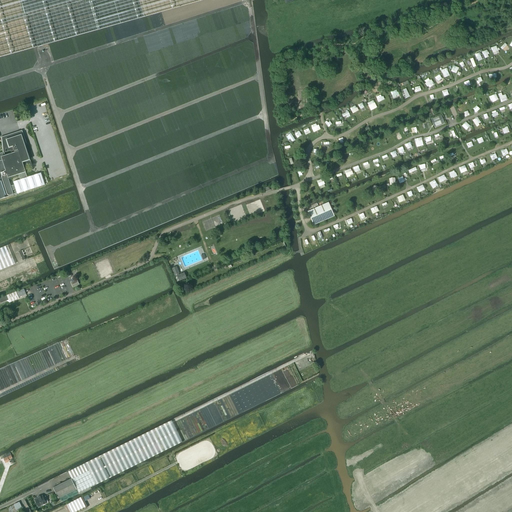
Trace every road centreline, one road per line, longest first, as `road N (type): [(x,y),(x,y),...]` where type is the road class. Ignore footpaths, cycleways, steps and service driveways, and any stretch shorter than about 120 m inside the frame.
road 1 (track): [(366,377),(416,449),(366,482),(358,497)]
road 2 (track): [(0,80),(156,30)]
